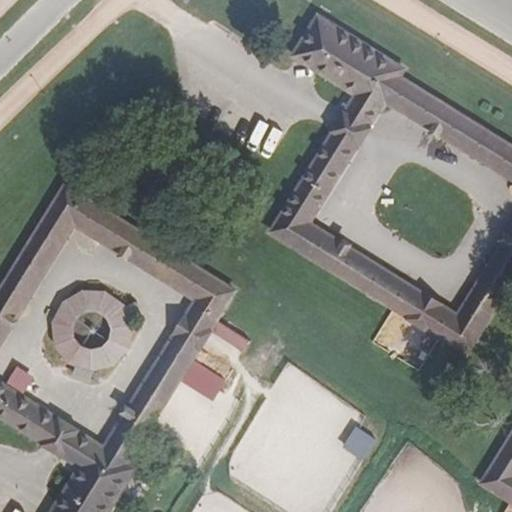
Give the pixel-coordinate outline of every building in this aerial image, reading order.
[(511,278),(511,150),(397,79),(402,69),(318,17),(294,56),(348,90),(357,96),(334,133),(273,232),(398,311),(438,335),(466,353),(511,278)] [(130,461),(140,445),(150,428),(235,288),(67,188),(0,298),(0,413),(86,465),(63,502),(57,511),(109,511),(138,466),(130,461)] [(228,381),(197,362),(185,381),(216,400),(228,381)] [(363,462),(376,440),(355,427),(341,448),(363,462)] [(511,444),(487,486),(511,501),(511,444)]
